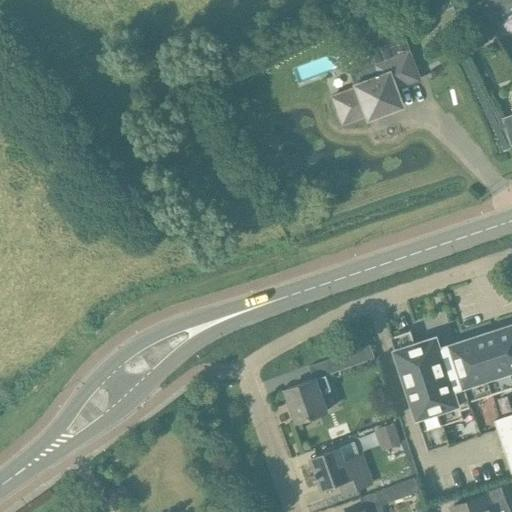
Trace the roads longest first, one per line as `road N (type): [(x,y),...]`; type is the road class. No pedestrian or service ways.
road 1 (residential): [(299,511),(246,364),(395,293),(511,256)]
road 2 (secondary): [(241,314),(187,323),(125,352),(6,483)]
road 3 (secondary): [(6,483),(117,413),(178,354),(241,314)]
road 4 (secondary): [(241,314),(511,222)]
